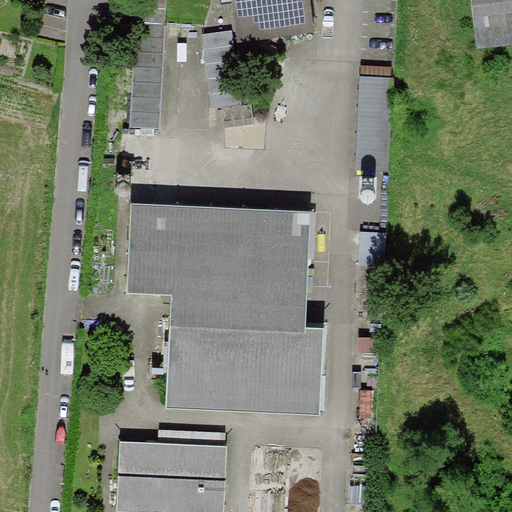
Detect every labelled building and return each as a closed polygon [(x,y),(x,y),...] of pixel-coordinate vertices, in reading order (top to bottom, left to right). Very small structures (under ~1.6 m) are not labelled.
[(164,0),(135,0),(131,123),(159,124),(164,0)] [(233,0),(240,45),(319,34),(313,0),(233,0)] [(511,0),(468,0),(474,50),(511,45),(511,0)] [(234,32),(205,35),(213,111),(242,108),(234,32)] [(395,77),(360,75),(355,171),(390,172),(395,77)] [(317,213),(134,204),(129,290),(177,292),(171,403),(325,411),(330,323),(311,322),(317,213)] [(222,511),(227,450),(122,443),(118,509),(145,511),(168,511),(222,511)]
